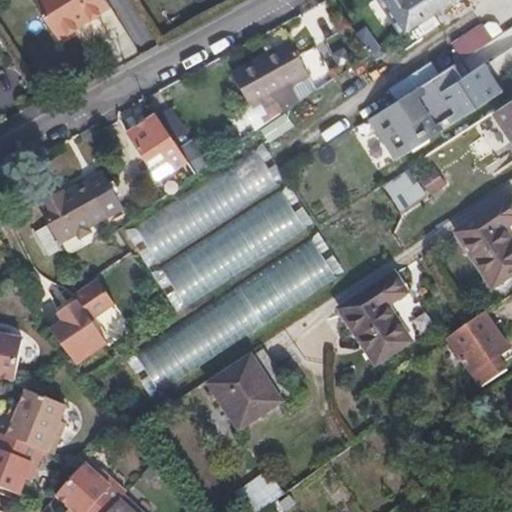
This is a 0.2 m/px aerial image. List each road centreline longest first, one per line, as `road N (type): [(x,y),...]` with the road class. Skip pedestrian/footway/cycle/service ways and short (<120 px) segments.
road 1 (residential): [(0,152),(280,0)]
road 2 (unknown): [(511,183),(291,332)]
